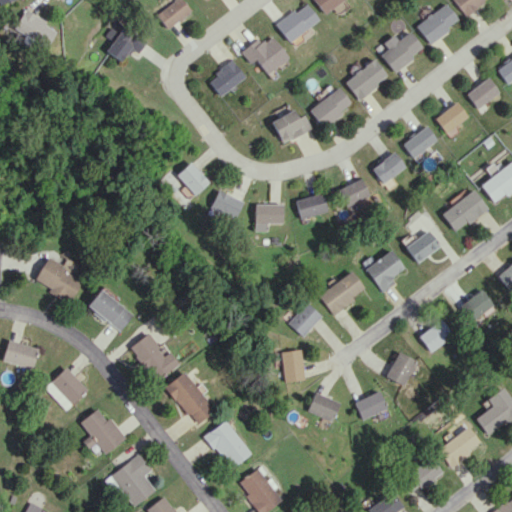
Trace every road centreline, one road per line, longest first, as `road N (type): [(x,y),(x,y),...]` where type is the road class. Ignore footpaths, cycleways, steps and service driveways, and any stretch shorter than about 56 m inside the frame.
road 1 (residential): [(257,0),(180,61),(174,84),(196,125),(238,167),(276,171),(322,160),(511,14)]
road 2 (residential): [(214,511),(84,341),(0,310)]
road 3 (residential): [(332,371),(511,223)]
